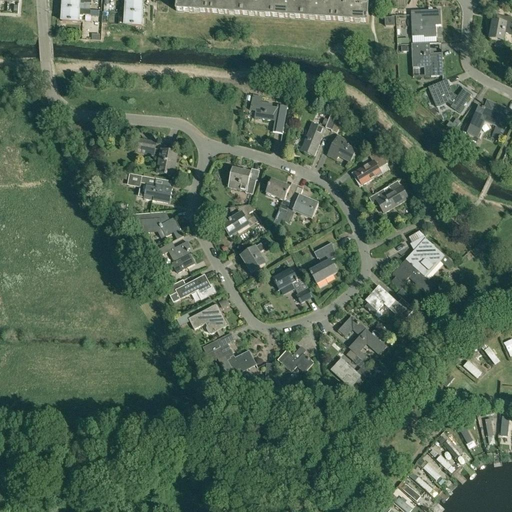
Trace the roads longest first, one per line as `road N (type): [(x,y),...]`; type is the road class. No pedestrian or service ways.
road 1 (residential): [(205,148),(195,223),(261,327),(277,329),(337,305),(366,273),(365,250)]
road 2 (residential): [(205,148),(172,123),(73,114),(59,105),(49,92),(42,0)]
road 3 (residential): [(365,250),(329,186),(246,154),(205,148)]
